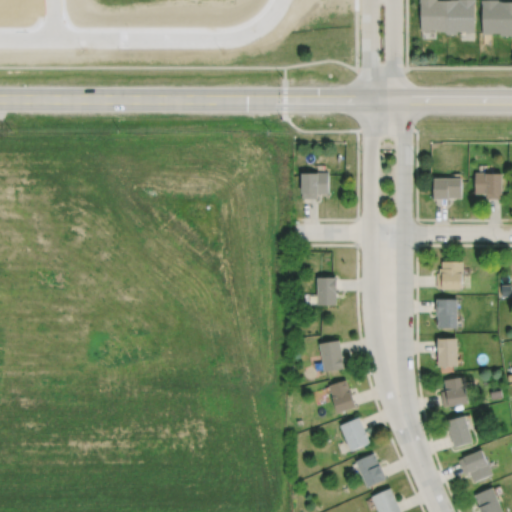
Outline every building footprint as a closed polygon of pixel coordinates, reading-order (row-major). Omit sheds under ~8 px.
[(446,0),(421,0),(421,29),(429,29),(429,28),(437,28),(437,29),(446,29),(446,0)] [(446,0),(446,29),(446,32),(457,32),(457,29),(465,29),(465,31),(474,31),(474,0),(446,0)] [(510,0),(482,0),(482,33),(492,33),(492,31),(500,31),(500,34),(510,34),(510,0)] [(301,172),(301,198),(317,198),(317,193),(328,193),(328,172),(301,172)] [(475,172),(501,173),(501,199),(486,199),(486,193),(475,193),(475,172)] [(434,198),(461,198),(461,178),(434,178),(434,198)] [(436,288),(462,288),(462,261),(442,261),(442,268),(439,268),(439,273),(437,273),(436,288)] [(317,277),(317,304),(336,304),(336,277),(317,277)] [(436,298),(436,314),(437,314),(437,327),(457,327),(457,299),(436,298)] [(437,338),(438,365),(457,365),(456,337),(437,338)] [(318,343),(323,371),(344,368),(339,340),(318,343)] [(443,407),(469,402),(464,376),(444,380),(446,389),(440,391),(443,407)] [(329,385),(332,396),(331,396),(337,412),(356,405),(351,390),(350,390),(346,379),(329,385)] [(446,420),(454,446),(473,441),(465,415),(446,420)] [(339,424),(350,450),(370,442),(359,416),(339,424)] [(457,459),(481,448),(487,463),(488,462),(493,473),(474,482),(469,472),(464,474),(457,459)] [(356,460),(367,486),(386,478),(380,464),(379,464),(374,453),(356,460)] [(474,494),(481,511),(502,511),(492,486),(474,494)] [(371,496),(378,511),(402,511),(390,487),(371,496)]
